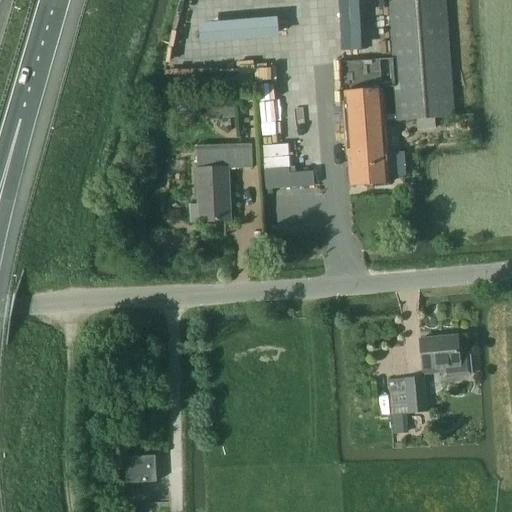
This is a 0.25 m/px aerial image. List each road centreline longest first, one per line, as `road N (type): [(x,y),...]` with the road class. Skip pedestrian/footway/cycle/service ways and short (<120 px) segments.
road 1 (unclassified): [(0,307),(511,270)]
road 2 (unknown): [(321,288),(305,0)]
road 3 (track): [(71,302),(76,511)]
road 4 (motorway): [(11,117),(45,0)]
